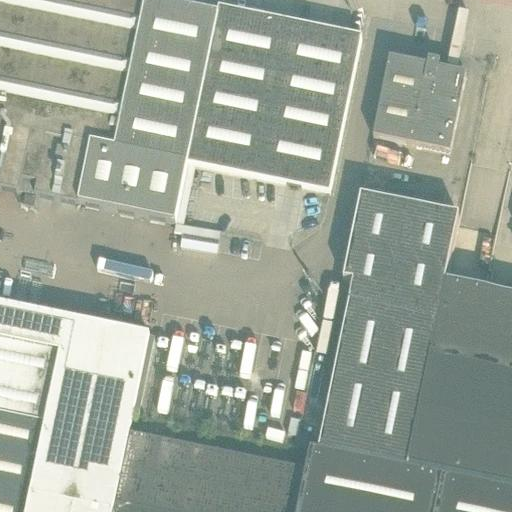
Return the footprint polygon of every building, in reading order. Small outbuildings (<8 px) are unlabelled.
[(0,0),(0,191),(26,197),(27,193),(35,195),(35,199),(132,219),(175,9),(146,3),(146,0),(0,0)] [(217,18),(175,9),(132,219),(175,227),(187,168),(329,197),(361,40),(219,11),(217,18)] [(450,156),(465,80),(438,75),(440,65),(429,63),(427,69),(389,61),(385,81),(373,141),(450,156)] [(25,198),(23,209),(34,211),(36,200),(25,198)] [(511,493),(511,298),(464,289),(447,285),(445,284),(458,220),(446,217),(361,200),(357,217),(343,283),(353,285),(318,454),(443,480),(511,493)] [(0,417),(127,443),(129,436),(149,338),(0,307),(0,417)] [(0,511),(112,511),(127,443),(0,417),(0,511)] [(112,511),(208,511),(209,508),(229,511),(296,511),(303,479),(305,472),(129,436),(127,443),(112,511)] [(229,511),(209,508),(208,511),(436,511),(443,480),(318,454),(309,452),(305,472),(303,479),(296,511),(229,511)] [(511,511),(511,493),(443,480),(436,511),(511,511)]
